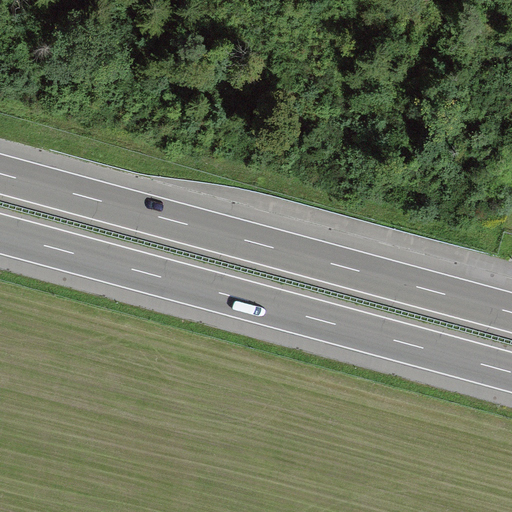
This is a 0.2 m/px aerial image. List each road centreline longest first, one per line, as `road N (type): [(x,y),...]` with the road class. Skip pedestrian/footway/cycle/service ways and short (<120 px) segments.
road 1 (motorway): [(511,313),(0,173)]
road 2 (motorway): [(0,235),(511,373)]
